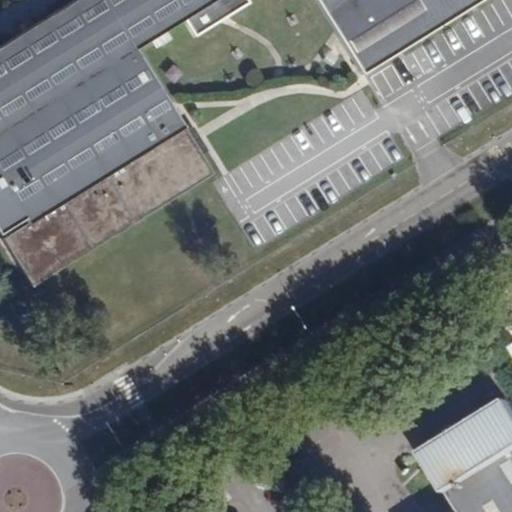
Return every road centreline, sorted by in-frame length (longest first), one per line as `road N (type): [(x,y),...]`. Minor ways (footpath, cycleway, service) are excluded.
road 1 (tertiary): [(511,165),(135,400),(45,443)]
road 2 (tertiary): [(81,508),(159,444),(511,219)]
